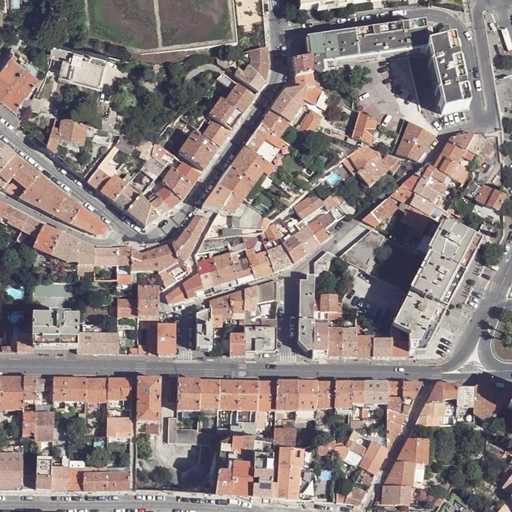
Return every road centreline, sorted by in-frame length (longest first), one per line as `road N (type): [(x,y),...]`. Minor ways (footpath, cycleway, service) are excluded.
road 1 (unclassified): [(276,36),(443,18),(462,36),(478,122)]
road 2 (residential): [(276,36),(272,92),(189,210),(154,239),(127,230)]
road 3 (residential): [(0,505),(248,511)]
road 4 (tertiary): [(186,369),(0,367)]
road 5 (residential): [(186,369),(186,311),(289,273)]
road 6 (residential): [(289,273),(419,167)]
road 7 (residential): [(127,230),(0,130)]
road 8 (tertiary): [(436,373),(288,371)]
road 9 (residential): [(0,197),(95,243),(116,242),(127,230)]
road 10 (unclassified): [(485,0),(477,11),(492,114),(478,122)]
